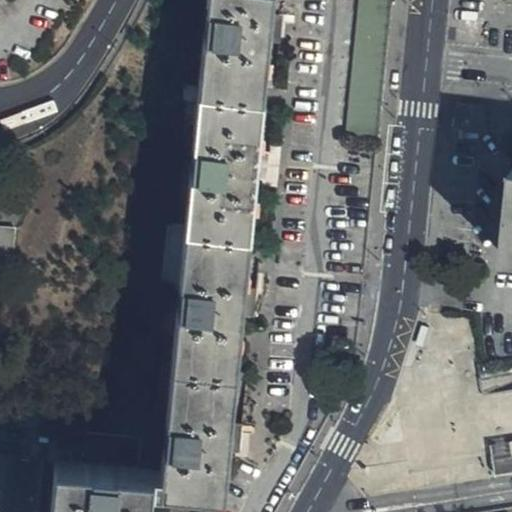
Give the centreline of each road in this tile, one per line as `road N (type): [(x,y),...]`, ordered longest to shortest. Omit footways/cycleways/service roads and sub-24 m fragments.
road 1 (tertiary): [(432,0),(387,349),(310,511)]
road 2 (residential): [(0,114),(47,95),(74,73),(117,0)]
